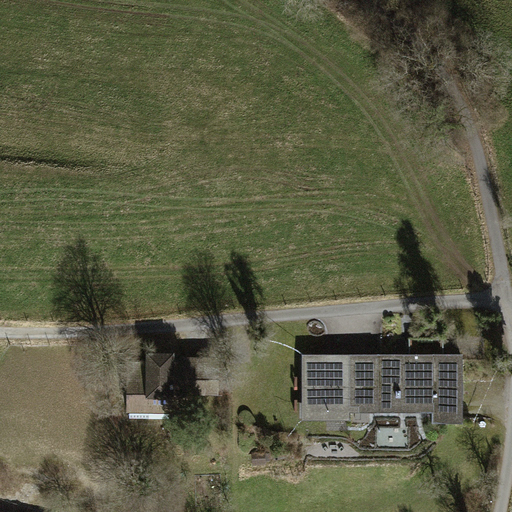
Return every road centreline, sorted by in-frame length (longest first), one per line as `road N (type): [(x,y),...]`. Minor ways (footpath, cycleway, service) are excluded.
road 1 (residential): [(0,333),(507,297)]
road 2 (residential): [(507,297),(457,91),(370,0)]
